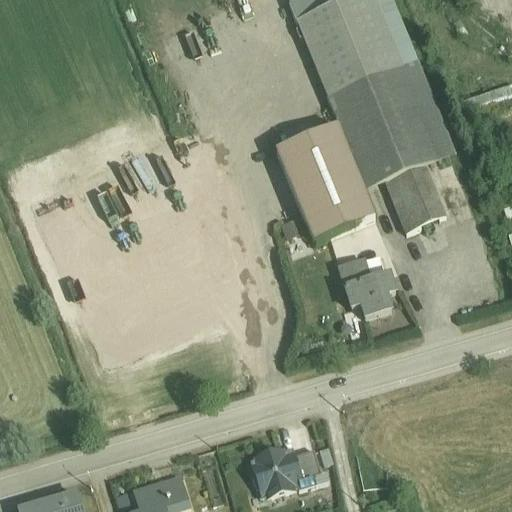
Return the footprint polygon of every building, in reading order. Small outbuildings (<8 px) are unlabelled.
[(390,0),(369,0),(296,30),(365,199),(384,192),(406,242),(447,226),(426,175),(457,163),(390,0)] [(471,112),(509,103),(506,92),(468,101),(471,112)] [(337,133),(275,159),(313,251),(375,226),(337,133)] [(511,212),(503,215),(506,224),(511,222),(511,212)] [(299,225),(281,232),(286,248),(306,241),(299,225)] [(371,287),(384,283),(379,264),(366,267),(371,287)] [(371,287),(366,267),(339,275),(352,318),(361,315),(365,328),(391,320),(387,304),(396,301),(389,281),(384,283),(371,287)] [(306,334),(300,357),(307,359),(313,335),(306,334)] [(279,462),(250,471),(253,480),(251,481),(257,500),(259,499),(262,509),(265,508),(266,509),(329,491),(326,481),(321,483),(314,460),(289,467),(290,469),(282,472),(279,462)] [(136,511),(188,511),(181,487),(134,501),(136,511)] [(79,511),(77,503),(46,511),(79,511)]
